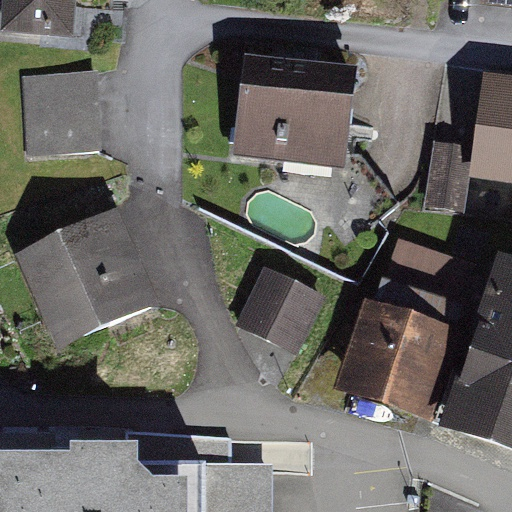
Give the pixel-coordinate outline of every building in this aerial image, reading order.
[(120,0),(6,0),(1,43),(70,51),(76,0),(120,5),(120,0)] [(511,0),(481,0),(479,13),(511,18),(511,0)] [(359,87),(257,72),(244,159),(346,174),(359,87)] [(28,162),(103,159),(99,76),(24,79),(28,162)] [(511,98),(486,94),(470,184),(511,191),(511,98)] [(114,226),(20,266),(61,362),(155,322),(114,226)] [(511,276),(495,271),(440,435),(511,458),(511,276)] [(323,310),(278,288),(253,340),(298,361),(323,310)] [(450,345),(366,311),(333,391),(417,425),(450,345)] [(281,511),(282,482),(0,478),(0,511),(281,511)]
